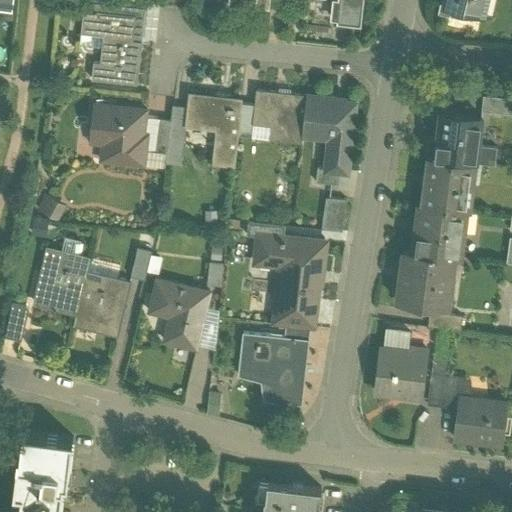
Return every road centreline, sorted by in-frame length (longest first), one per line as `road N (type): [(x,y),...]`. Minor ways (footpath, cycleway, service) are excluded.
road 1 (residential): [(326,456),(388,66)]
road 2 (residential): [(388,66),(166,49)]
road 3 (residential): [(326,456),(115,411)]
road 4 (residential): [(511,480),(376,464)]
road 5 (residential): [(511,71),(388,66)]
road 6 (residential): [(115,411),(0,376)]
